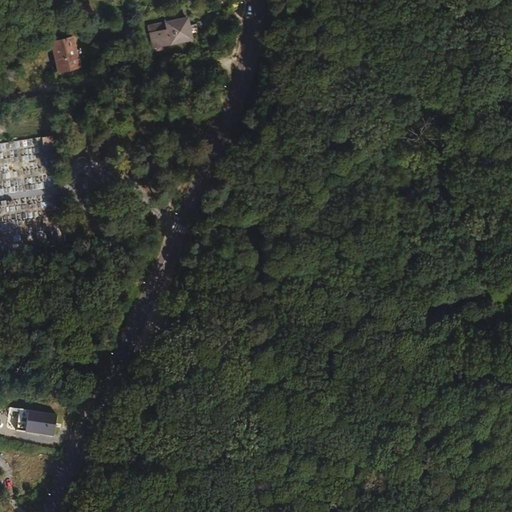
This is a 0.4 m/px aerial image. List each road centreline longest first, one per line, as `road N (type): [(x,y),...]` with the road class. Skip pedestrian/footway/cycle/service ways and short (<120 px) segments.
road 1 (secondary): [(251,0),(229,112),(52,511)]
road 2 (track): [(258,511),(251,363),(224,298),(238,245),(285,157),(343,0)]
road 3 (track): [(224,298),(385,306),(452,302),(482,289)]
road 4 (track): [(56,511),(144,319)]
road 5 (track): [(434,511),(511,382)]
